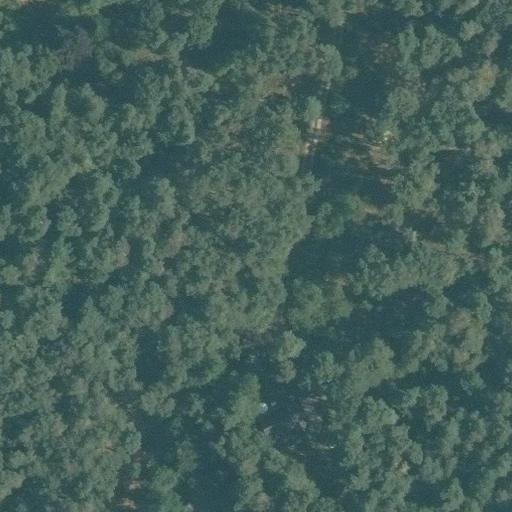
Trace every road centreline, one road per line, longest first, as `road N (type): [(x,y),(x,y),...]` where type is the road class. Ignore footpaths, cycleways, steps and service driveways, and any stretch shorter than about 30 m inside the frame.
road 1 (track): [(511,427),(261,333)]
road 2 (track): [(346,511),(401,387)]
